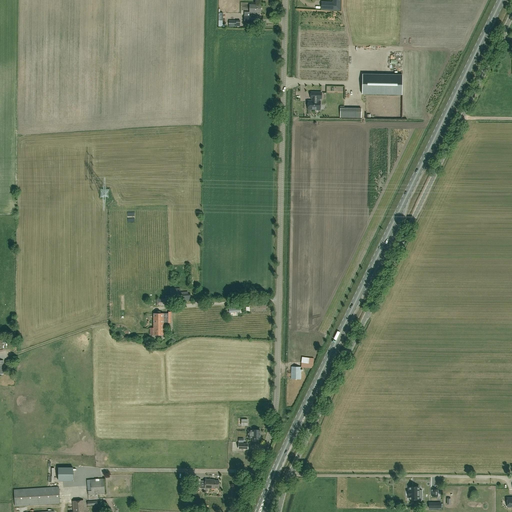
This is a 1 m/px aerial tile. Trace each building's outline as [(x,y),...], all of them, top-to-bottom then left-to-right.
[(340,1),(333,1),(333,3),(321,2),(321,9),(339,10),(340,1)] [(250,12),(245,12),(244,23),(257,23),(257,17),(255,17),(255,13),(260,13),(261,5),(250,5),(250,12)] [(362,94),(402,95),(402,75),(362,74),(362,94)] [(331,91),(332,98),(334,98),(335,102),(340,102),(340,101),(345,101),(345,94),(339,95),(339,90),(331,91)] [(320,110),(320,102),(319,101),(319,98),(321,99),(321,93),(311,92),(311,98),(312,98),(312,101),(308,101),(308,109),(320,110)] [(362,109),(340,109),(340,117),(362,117),(362,109)] [(170,291),(171,301),(191,300),(190,294),(181,294),(180,290),(170,291)] [(153,313),(154,325),(152,325),(152,328),(154,328),(154,335),(164,335),(164,323),(171,323),(171,312),(169,312),(169,313),(153,313)] [(13,337),(0,336),(0,343),(9,343),(9,347),(13,347),(13,343),(13,337)] [(291,367),(291,379),(301,379),(301,367),(291,367)] [(260,438),(260,430),(253,430),(248,430),(248,436),(253,436),(253,438),(260,438)] [(73,481),(73,468),(59,467),(59,481),(73,481)] [(104,479),(87,480),(88,495),(105,494),(104,479)] [(205,488),(215,489),(215,488),(219,488),(219,481),(212,480),(212,479),(205,479),(205,488)] [(14,490),(15,506),(60,503),(59,487),(14,490)] [(408,491),(408,496),(409,496),(409,500),(419,500),(419,496),(422,495),(422,490),(419,490),(419,487),(409,487),(409,491),(408,491)] [(432,489),(432,492),(432,497),(431,497),(431,500),(441,500),(441,497),(438,497),(438,489),(432,489)] [(73,501),(73,511),(71,511),(84,511),(84,500),(73,501)]
